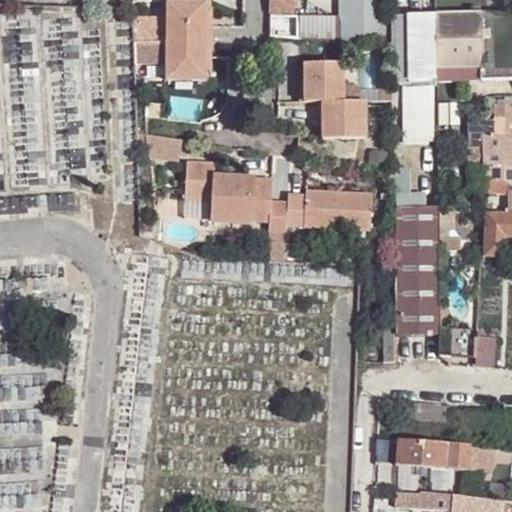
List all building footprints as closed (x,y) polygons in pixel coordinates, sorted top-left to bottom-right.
[(269,0),(269,15),(292,16),(291,0),(269,0)] [(340,42),(385,42),(385,0),(340,0),(340,17),(340,42)] [(206,2),(168,2),(168,41),(211,41),(211,23),(206,24),(206,8),(206,2)] [(481,69),(480,12),(436,13),(437,69),(481,69)] [(511,68),(511,16),(480,12),(481,69),(511,68)] [(269,37),(299,39),(298,16),(292,16),(269,15),(269,37)] [(435,15),(409,16),(410,77),(436,77),(435,15)] [(299,39),(340,42),(340,17),(298,16),(299,39)] [(410,77),(409,16),(394,16),(395,77),(410,77)] [(211,41),(168,41),(168,80),(206,80),(206,69),(207,58),(211,58),(211,41)] [(300,85),(300,103),(318,102),(344,102),(344,84),(344,63),(304,63),(304,85),(300,85)] [(511,81),(511,68),(481,69),(481,81),(511,81)] [(481,81),(481,69),(437,69),(437,82),(481,81)] [(206,80),(168,80),(168,94),(206,94),(206,80)] [(344,84),(344,102),(362,102),(362,92),(354,84),(344,84)] [(362,102),(344,102),(318,102),(318,119),(323,118),(323,126),(323,139),(367,138),(366,102),(362,102)] [(511,105),(492,106),(492,138),(511,137),(511,105)] [(462,125),(462,107),(441,108),(441,125),(462,125)] [(150,136),(148,156),(179,160),(181,139),(150,136)] [(482,146),(482,151),(511,151),(511,137),(492,138),(482,137),(482,146)] [(482,151),(482,146),(469,147),(469,170),(471,170),(482,170),(482,166),(482,151)] [(511,165),(511,151),(482,151),(482,166),(511,165)] [(217,163),(188,161),(185,202),(213,204),(212,221),(269,225),(269,236),(286,236),(287,229),(370,234),(373,199),(307,194),(307,198),(289,197),(289,203),(272,202),(274,179),(215,176),(217,163)] [(507,184),(511,184),(511,165),(482,166),(482,170),(482,181),(507,184)] [(482,170),(471,170),(471,192),(482,193),(482,181),(482,170)] [(482,193),(506,196),(507,184),(482,181),(482,193)] [(213,204),(185,202),(184,220),(212,221),(213,204)] [(399,335),(440,334),(439,329),(438,207),(398,207),(399,335)] [(511,236),(511,216),(505,216),(486,214),(483,254),(502,255),(503,235),(511,236)] [(269,225),(212,221),(211,236),(269,240),(269,236),(269,225)] [(286,236),(269,236),(269,240),(267,260),(284,261),(286,236)] [(395,326),(394,316),(384,317),(384,326),(395,326)] [(395,356),(395,326),(384,326),(385,356),(395,356)] [(450,366),(452,366),(452,329),(439,329),(440,334),(440,355),(444,357),(448,360),(450,366)] [(476,367),(493,369),(493,338),(477,336),(476,367)] [(441,405),(411,403),(410,420),(448,423),(450,405),(441,405)] [(378,439),(377,455),(397,457),(399,441),(378,439)] [(492,448),(399,441),(397,457),(397,466),(490,473),(492,448)] [(421,496),(399,493),(397,508),(439,511),(504,511),(506,502),(421,492),(421,496)]
